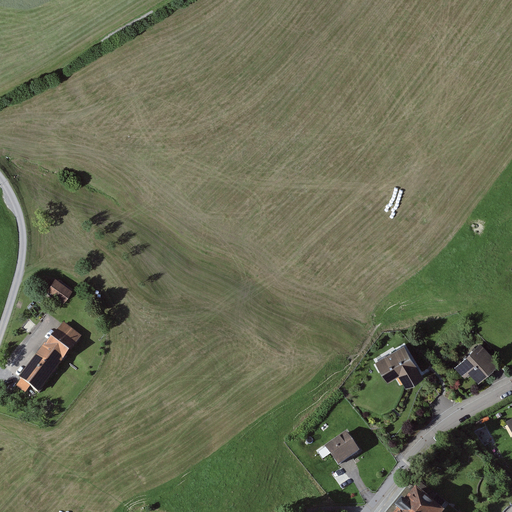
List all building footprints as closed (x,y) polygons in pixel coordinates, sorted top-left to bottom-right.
[(73,290),(56,279),(47,292),(64,303),(73,290)] [(81,337),(63,324),(21,381),(39,395),(81,337)] [(495,362),(478,344),(456,365),(467,376),(472,371),(478,377),(495,362)] [(414,377),(399,347),(375,360),(383,376),(395,370),(401,383),(414,377)] [(359,453),(346,433),(325,447),(338,466),(359,453)] [(445,511),(447,511),(417,488),(397,511),(445,511)]
